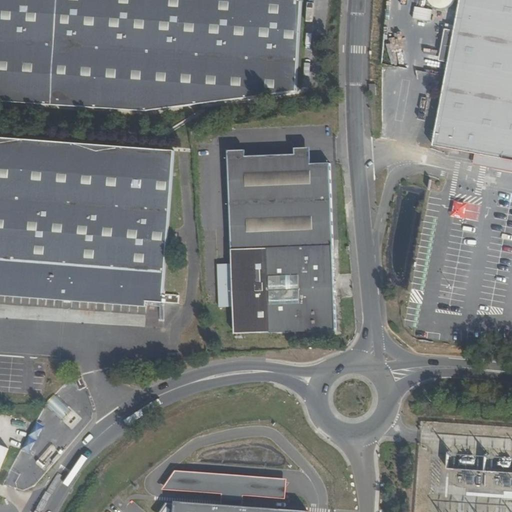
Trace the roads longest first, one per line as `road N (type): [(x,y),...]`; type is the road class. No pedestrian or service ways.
road 1 (unclassified): [(45,511),(82,454),(158,397),(247,373),(320,384)]
road 2 (residential): [(357,0),(356,155),(371,312)]
road 3 (unknown): [(356,155),(328,141),(236,143),(224,154),(226,190)]
road 4 (secondary): [(320,384),(321,413),(342,432),(371,428),(388,402)]
